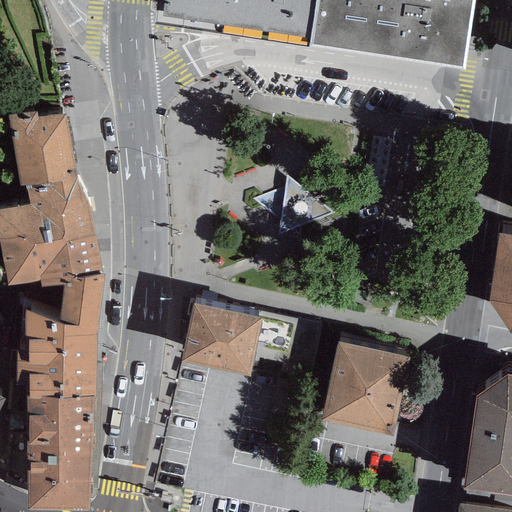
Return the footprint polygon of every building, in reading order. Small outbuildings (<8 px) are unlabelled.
[(310,35),(314,0),(161,0),(160,14),(310,35)] [(314,0),(310,35),(308,38),(462,64),(472,0),(314,0)] [(36,111),(8,115),(20,184),(25,183),(25,187),(76,175),(65,113),(36,115),(36,111)] [(89,205),(76,175),(25,187),(29,202),(0,207),(0,238),(32,233),(33,242),(64,236),(64,240),(95,232),(89,205)] [(511,220),(499,219),(489,286),(510,319),(511,318),(511,220)] [(102,271),(95,232),(64,240),(64,236),(33,242),(32,233),(0,238),(0,243),(7,284),(39,277),(41,286),(63,282),(74,280),(73,276),(102,271)] [(96,333),(102,271),(73,276),(74,280),(63,282),(60,309),(22,297),(20,333),(24,333),(24,349),(16,348),(15,383),(24,383),(23,392),(27,392),(27,395),(94,396),(96,333)] [(311,371),(322,322),(197,293),(182,356),(250,371),(253,358),(311,371)] [(410,348),(338,332),(320,409),(393,426),(410,348)] [(511,373),(507,372),(475,393),(470,436),(511,442),(511,373)] [(89,508),(94,396),(27,395),(28,507),(89,508)] [(511,442),(470,436),(462,485),(511,492),(511,442)] [(511,511),(511,507),(457,502),(455,511),(511,511)]
